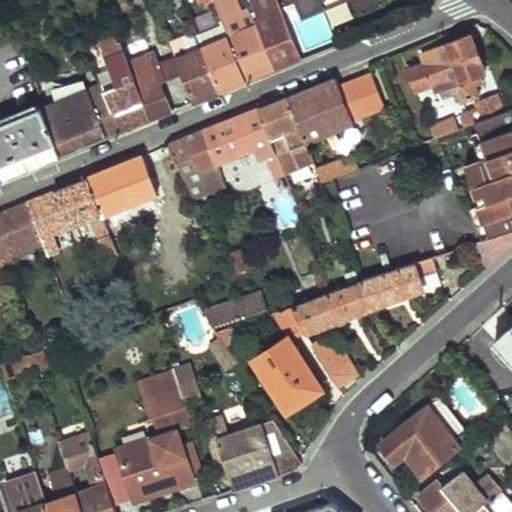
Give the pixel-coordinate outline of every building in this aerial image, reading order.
[(241,15),(234,0),(215,0),(225,22),(231,36),(249,80),(275,70),(258,25),(237,34),(231,20),(241,15)] [(302,59),(277,0),(253,0),(262,23),(258,25),(275,70),(302,59)] [(300,0),(305,12),(334,0),(300,0)] [(202,48),(231,36),(225,22),(197,35),(202,48)] [(117,40),(113,30),(104,35),(123,82),(105,89),(123,131),(151,120),(129,62),(123,46),(120,40),(117,40)] [(220,91),(202,48),(185,55),(175,33),(166,37),(170,46),(182,72),(195,101),(220,91)] [(484,70),(470,34),(422,53),(425,63),(407,70),(418,97),(439,88),(446,107),(478,93),(473,83),(482,78),(479,73),(484,70)] [(249,80),(231,36),(202,48),(220,91),(249,80)] [(150,54),(143,38),(123,46),(129,62),(150,54)] [(182,72),(170,46),(150,54),(129,62),(151,120),(172,111),(159,81),(182,72)] [(373,72),(341,86),(337,76),(291,95),(308,143),(355,123),(353,119),(387,105),(373,72)] [(42,106),(63,155),(123,131),(105,89),(103,83),(88,89),(85,81),(55,89),(58,100),(42,106)] [(506,110),(499,94),(478,102),(479,106),(466,111),(470,124),(475,122),(484,118),(506,110)] [(308,143),(291,95),(262,107),(271,132),(286,127),(297,158),(311,152),(308,143)] [(63,155),(42,106),(0,122),(0,166),(0,167),(5,179),(63,155)] [(271,132),(262,107),(205,130),(217,162),(254,147),(259,158),(268,154),(277,176),(286,173),(282,163),(271,132)] [(511,107),(506,110),(484,118),(475,122),(479,135),(487,159),(479,162),(473,164),(476,174),(468,177),(475,197),(483,195),(485,203),(478,206),(475,207),(481,222),(487,237),(511,229),(511,107)] [(462,127),(458,116),(435,124),(439,136),(462,127)] [(205,130),(175,142),(195,198),(225,184),(217,162),(205,130)] [(487,159),(479,135),(471,138),(479,162),(487,159)] [(160,191),(145,154),(124,163),(137,200),(160,191)] [(360,166),(356,159),(345,163),(344,158),(317,168),(322,181),(360,166)] [(308,201),(293,160),(282,163),(286,173),(297,205),(308,201)] [(137,200),(124,163),(88,177),(102,214),(137,200)] [(476,174),(473,164),(465,167),(468,177),(476,174)] [(116,253),(88,177),(29,200),(43,242),(46,252),(56,248),(50,231),(88,216),(104,257),(116,253)] [(483,195),(475,197),(478,206),(485,203),(483,195)] [(43,242),(29,200),(0,212),(0,274),(16,269),(11,255),(43,242)] [(472,225),(478,240),(487,237),(481,222),(472,225)] [(487,267),(511,244),(511,229),(487,237),(478,240),(467,244),(487,267)] [(437,274),(430,256),(356,278),(373,306),(417,290),(414,282),(433,276),(437,274)] [(373,306),(356,278),(323,294),(323,296),(289,308),(303,330),(308,337),(350,318),(374,308),(373,306)] [(266,296),(208,316),(216,329),(270,308),(266,296)] [(289,308),(287,305),(273,309),(288,334),(291,338),(303,330),(289,308)] [(511,325),(494,341),(511,360),(511,325)] [(247,350),(231,326),(218,332),(235,359),(247,350)] [(291,338),(288,334),(251,360),(284,411),(288,409),(321,387),(291,338)] [(333,346),(319,355),(339,386),(357,374),(339,346),(333,346)] [(13,370),(46,364),(43,350),(11,356),(13,370)] [(193,366),(172,373),(177,386),(183,405),(203,397),(193,366)] [(0,418),(0,419),(14,414),(0,381),(0,380),(0,418)] [(143,397),(150,416),(152,415),(168,410),(183,405),(177,386),(143,397)] [(504,419),(494,406),(487,414),(496,425),(504,419)] [(458,445),(428,407),(380,444),(395,463),(408,453),(423,473),(458,445)] [(168,410),(152,415),(158,434),(174,428),(168,410)] [(269,444),(262,422),(230,434),(223,414),(208,420),(206,426),(218,461),(225,459),(235,488),(295,467),(302,461),(287,438),(269,444)] [(511,428),(504,419),(496,425),(489,431),(511,459),(511,428)] [(192,481),(174,428),(158,434),(115,449),(132,501),(192,481)] [(115,511),(87,433),(57,444),(58,445),(66,470),(85,463),(93,485),(74,492),(81,511),(115,511)] [(66,470),(58,445),(46,449),(59,484),(70,481),(66,470)] [(464,511),(501,483),(489,467),(470,481),(463,473),(446,486),(440,477),(420,493),(427,505),(432,511),(464,511)] [(17,511),(49,511),(45,501),(35,474),(8,484),(17,511)] [(499,511),(511,501),(511,496),(501,483),(464,511),(499,511)] [(81,511),(74,492),(45,501),(49,511),(81,511)]
